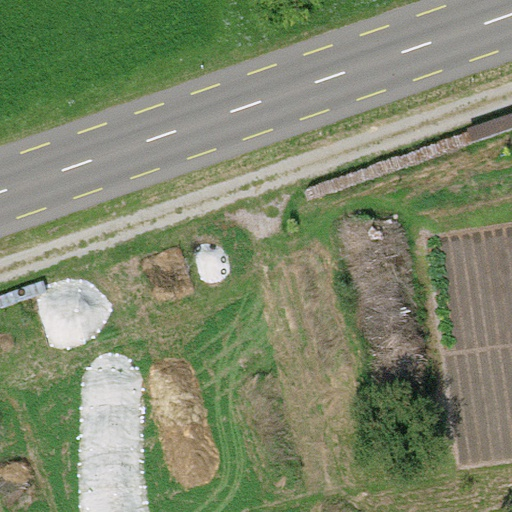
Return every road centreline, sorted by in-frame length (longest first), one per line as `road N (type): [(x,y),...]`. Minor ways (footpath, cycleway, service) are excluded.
road 1 (track): [(511,96),(0,275)]
road 2 (primary): [(0,216),(511,38)]
